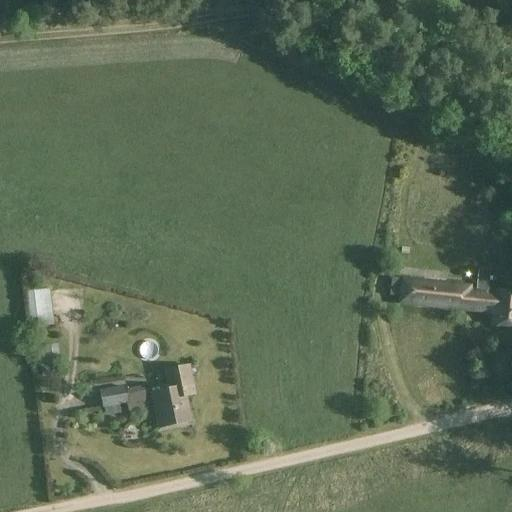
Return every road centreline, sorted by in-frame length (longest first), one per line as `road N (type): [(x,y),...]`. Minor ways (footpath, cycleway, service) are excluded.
road 1 (unclassified): [(129,495),(511,407)]
road 2 (track): [(382,0),(0,34)]
